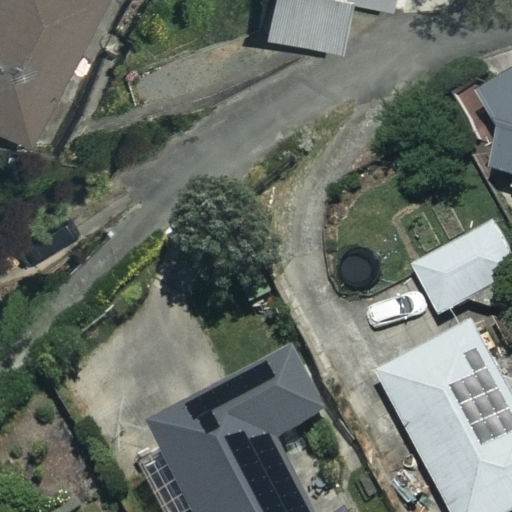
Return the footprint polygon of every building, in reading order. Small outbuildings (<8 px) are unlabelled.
[(91,0),(0,0),(0,120),(27,134),(91,0)] [(412,0),(301,0),(294,28),(334,38),(343,0),(374,0),(410,9),(412,0)] [(511,163),(511,71),(493,79),(510,122),(500,160),(511,163)] [(511,270),(511,232),(500,213),(418,261),(447,309),(511,270)] [(511,385),(479,322),(387,370),(460,511),(504,511),(511,508),(511,385)] [(325,412),(293,353),(156,428),(171,456),(140,473),(160,511),(342,511),(333,495),(317,504),(280,437),(325,412)]
